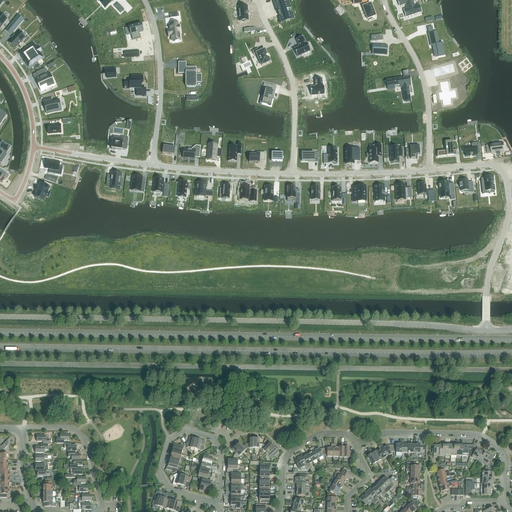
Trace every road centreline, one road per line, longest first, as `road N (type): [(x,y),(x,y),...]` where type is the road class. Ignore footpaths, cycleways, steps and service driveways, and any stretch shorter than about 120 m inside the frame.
road 1 (trunk): [(511,339),(0,332)]
road 2 (trunk): [(0,347),(511,353)]
road 3 (tertiary): [(486,330),(0,316)]
road 4 (tertiary): [(486,296),(509,212),(504,175),(489,165),(428,170)]
road 5 (residential): [(506,500),(504,456),(482,436),(390,432),(357,446)]
road 6 (residential): [(292,174),(292,84),(259,0)]
road 7 (residential): [(428,170),(425,89),(383,0)]
road 8 (residential): [(152,164),(160,81),(145,0)]
road 9 (residential): [(357,446),(346,433),(323,433),(293,448),(283,460),(276,511)]
road 10 (tertiary): [(292,174),(152,164)]
road 11 (tertiary): [(428,170),(292,174)]
road 12 (tertiary): [(152,164),(32,147)]
